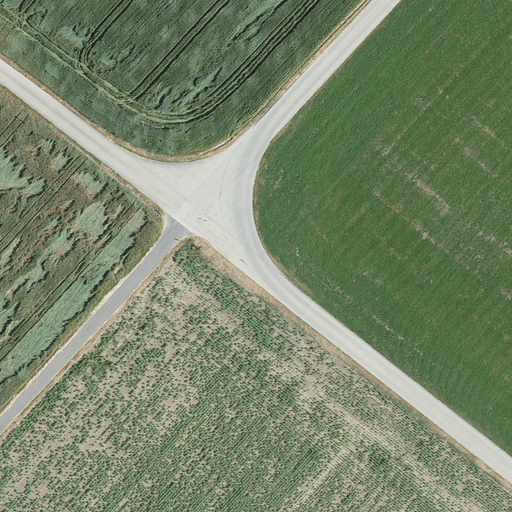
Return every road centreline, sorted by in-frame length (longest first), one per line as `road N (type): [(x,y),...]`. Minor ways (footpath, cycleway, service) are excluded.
road 1 (track): [(191,213),(511,465)]
road 2 (track): [(390,0),(191,213)]
road 3 (track): [(191,213),(0,421)]
road 4 (track): [(191,213),(0,73)]
